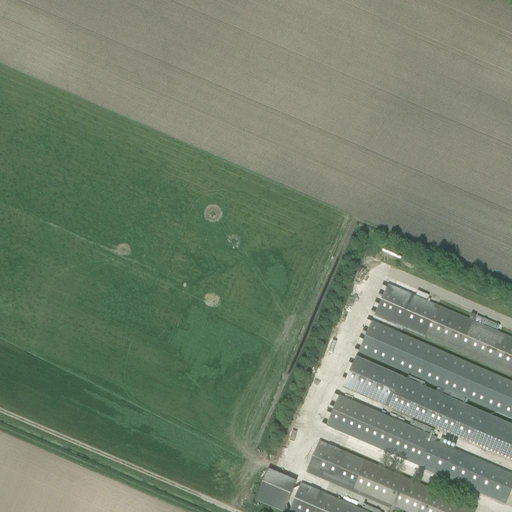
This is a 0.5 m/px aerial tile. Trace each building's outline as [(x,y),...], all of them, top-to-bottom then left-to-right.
[(387,286),(374,316),(418,336),(511,376),(511,340),(431,305),(387,286)] [(511,382),(416,341),(372,322),(358,353),(511,419),(511,382)] [(342,388),(511,461),(511,425),(355,357),(342,388)] [(327,427),(418,466),(505,504),(511,487),(511,476),(429,441),(431,437),(339,397),(327,427)] [(305,473),(395,511),(474,511),(475,510),(318,442),(305,473)] [(280,511),(283,511),(296,482),(268,470),(254,501),(280,511)] [(363,511),(299,484),(288,511),(363,511)]
